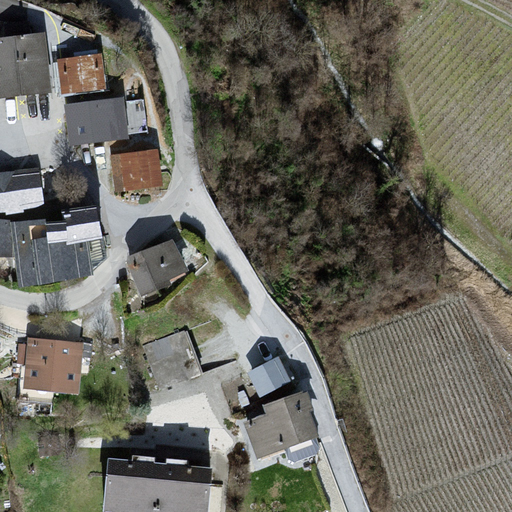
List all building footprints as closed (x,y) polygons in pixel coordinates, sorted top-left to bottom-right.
[(32,33),(0,36),(0,96),(39,92),(32,33)] [(47,56),(54,110),(100,104),(92,50),(47,56)] [(100,104),(54,110),(57,141),(66,154),(140,143),(134,99),(100,104)] [(148,153),(101,161),(107,194),(153,191),(148,153)] [(0,210),(34,205),(29,165),(0,168),(0,210)] [(32,234),(8,237),(13,282),(78,275),(74,240),(86,239),(82,202),(51,206),(53,217),(31,219),(32,234)] [(114,263),(130,300),(178,278),(162,245),(114,263)] [(196,373),(181,332),(146,344),(160,386),(196,373)] [(19,341),(14,390),(73,399),(78,349),(19,341)] [(285,383),(273,361),(249,373),(261,396),(285,383)] [(297,435),(282,393),(250,404),(254,415),(237,421),(248,452),(297,435)] [(196,511),(201,472),(96,463),(91,511),(196,511)]
